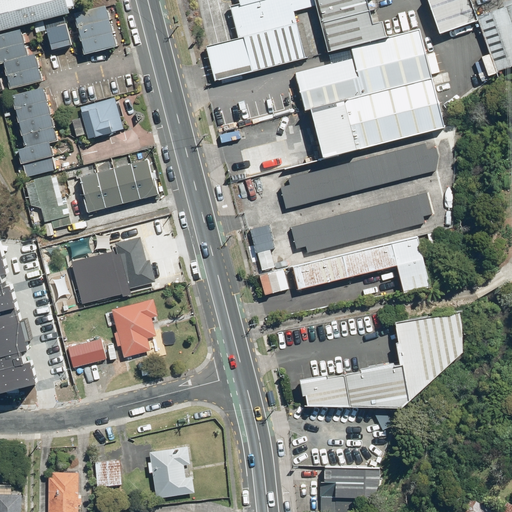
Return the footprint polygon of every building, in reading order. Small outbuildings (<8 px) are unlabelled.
[(64,0),(0,0),(0,31),(68,13),(64,0)] [(289,0),(239,0),(240,3),(230,6),(238,38),(205,47),(215,82),(305,58),(300,40),(289,0)] [(319,0),(332,54),(391,39),(387,26),(375,29),(368,0),(369,0),(319,0)] [(479,19),(472,0),(431,0),(443,32),(479,19)] [(105,5),(74,14),(87,55),(118,46),(105,5)] [(511,31),(506,14),(479,22),(496,78),(511,72),(511,31)] [(65,24),(46,29),(52,50),(71,44),(65,24)] [(20,28),(0,33),(0,49),(24,42),(20,28)] [(317,110),(431,82),(420,36),(350,53),(351,60),(295,74),(305,113),(317,110)] [(24,42),(0,49),(0,63),(3,63),(28,56),(24,42)] [(28,56),(3,63),(7,76),(38,67),(34,54),(28,56)] [(38,67),(7,76),(11,90),(42,81),(38,67)] [(443,131),(431,82),(317,110),(329,159),(443,131)] [(43,87),(13,95),(16,109),(47,101),(43,87)] [(114,98),(79,108),(81,113),(79,113),(80,118),(71,121),(75,137),(85,135),(86,140),(122,130),(114,98)] [(47,101),(16,109),(20,123),(50,114),(47,101)] [(50,114),(20,123),(24,136),(54,127),(50,114)] [(57,140),(54,127),(24,136),(27,148),(48,142),(57,140)] [(50,148),(48,142),(27,148),(18,151),(21,164),(23,163),(51,156),(53,155),(51,147),(50,148)] [(277,184),(284,213),(437,176),(430,147),(277,184)] [(54,169),(51,156),(23,163),(27,177),(54,169)] [(146,160),(130,164),(140,199),(158,194),(154,180),(152,180),(146,160)] [(130,164),(113,169),(123,204),(140,199),(130,164)] [(113,169),(96,173),(106,208),(123,204),(113,169)] [(96,173),(80,178),(89,213),(106,208),(96,173)] [(63,219),(50,174),(30,180),(43,224),(63,219)] [(246,191),(238,192),(242,212),(250,210),(246,191)] [(290,231),(297,260),(429,228),(422,199),(290,231)] [(108,235),(83,241),(86,256),(112,249),(108,235)] [(117,251),(71,263),(82,304),(130,291),(130,288),(155,282),(149,261),(146,262),(139,237),(115,244),(117,251)] [(418,243),(392,249),(397,271),(404,297),(430,291),(418,243)] [(392,249),(295,273),(300,295),(397,271),(392,249)] [(269,250),(255,254),(260,271),(274,268),(269,250)] [(282,270),(276,272),(256,277),(261,296),(281,291),(279,284),(286,282),(282,270)] [(0,274),(0,311),(15,308),(6,273),(5,273),(0,274)] [(64,282),(52,285),(55,297),(67,293),(64,282)] [(152,299),(110,310),(116,333),(113,334),(116,347),(119,346),(123,358),(149,351),(146,339),(155,337),(151,319),(157,317),(152,299)] [(15,308),(0,311),(0,357),(20,352),(27,350),(16,308),(15,308)] [(308,408),(403,411),(464,357),(460,314),(392,328),(401,367),(306,387),(308,408)] [(20,352),(0,357),(0,393),(36,384),(31,363),(23,365),(20,352)] [(100,353),(75,357),(79,376),(104,372),(100,353)] [(344,431),(323,430),(322,464),(343,465),(344,431)] [(186,447),(148,453),(155,499),(193,493),(191,478),(184,479),(182,466),(189,465),(186,447)] [(353,450),(352,468),(378,468),(378,451),(353,450)] [(118,460),(94,462),(96,488),(120,486),(118,460)] [(51,478),(48,478),(47,511),(77,511),(77,506),(80,506),(80,499),(77,499),(77,473),(51,473),(51,478)] [(379,473),(328,473),(329,502),(379,502),(379,473)] [(141,483),(132,476),(125,484),(134,491),(141,483)] [(0,511),(20,511),(21,495),(10,495),(11,486),(0,485),(0,511)] [(511,511),(511,506),(505,503),(499,511),(491,511),(468,498),(459,511),(511,511)]
